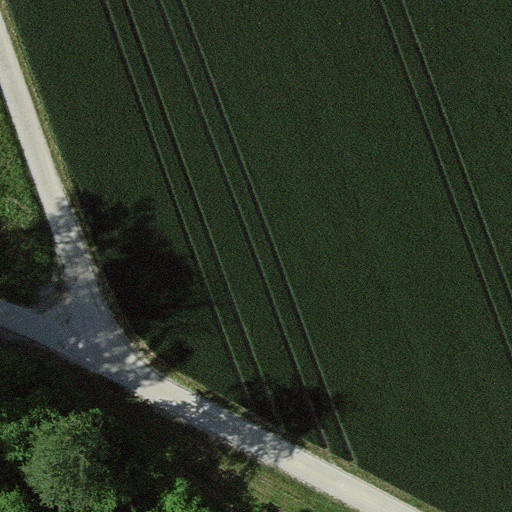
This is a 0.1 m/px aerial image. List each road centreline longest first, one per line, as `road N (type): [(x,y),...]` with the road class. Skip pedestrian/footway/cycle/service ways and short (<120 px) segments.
road 1 (track): [(395,511),(113,363),(0,319)]
road 2 (track): [(113,363),(0,41)]
